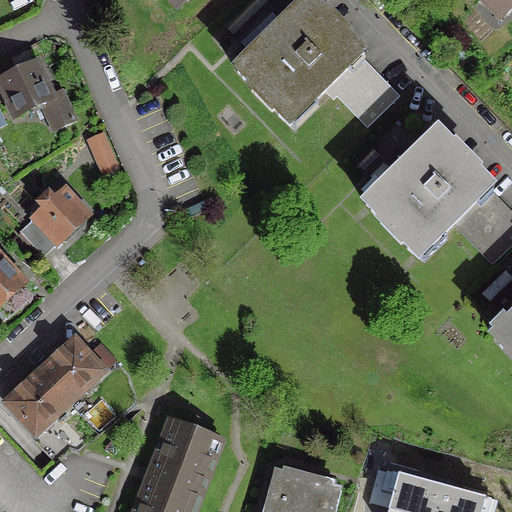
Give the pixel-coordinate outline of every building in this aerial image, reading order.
[(182,0),(164,0),(173,9),(182,0)] [(511,0),(478,0),(479,1),(479,0),(489,0),(504,15),(511,7),(511,0)] [(335,98),(365,129),(397,98),(344,42),(345,40),(325,19),(323,20),(307,4),(235,74),(251,90),(249,92),(270,113),(271,111),(287,128),(323,93),(331,101),(335,98)] [(52,132),(74,122),(60,93),(50,98),(34,66),(0,82),(0,89),(13,118),(39,105),(52,132)] [(89,141),(101,170),(115,164),(103,135),(89,141)] [(490,266),(511,244),(511,215),(472,174),(474,173),(453,151),(451,153),(436,137),(364,207),(379,223),(378,225),(399,246),(400,244),(416,261),(452,226),(490,266)] [(18,234),(41,259),(59,243),(64,243),(70,237),(71,232),(86,217),(63,191),(55,199),(49,193),(29,211),(34,217),(18,234)] [(0,304),(22,284),(0,260),(0,304)] [(511,319),(492,340),(508,356),(506,358),(511,364),(511,319)] [(38,373),(67,405),(102,373),(73,342),(62,351),(60,350),(50,360),(51,361),(38,373)] [(33,436),(67,405),(38,373),(25,385),(24,383),(13,393),(15,395),(4,405),(33,436)] [(184,436),(169,430),(137,511),(188,511),(210,456),(204,453),(209,441),(186,432),(184,436)] [(264,511),(330,511),(336,492),(312,485),(313,481),(300,478),(299,482),(275,475),(264,511)] [(459,511),(462,504),(380,481),(372,511),(459,511)]
